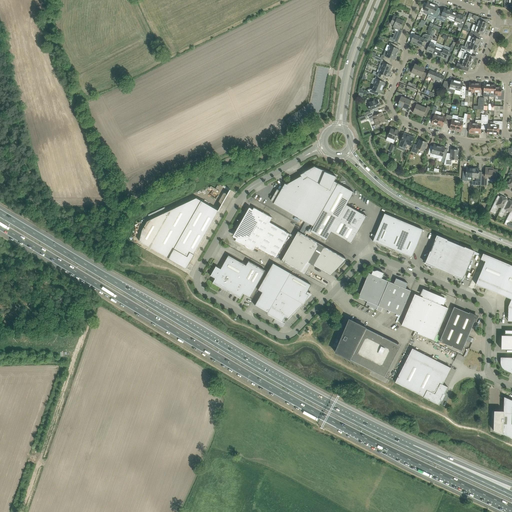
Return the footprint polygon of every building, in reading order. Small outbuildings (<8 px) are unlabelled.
[(422,7),(420,11),(423,12),(424,10),(429,13),(433,4),(427,2),(425,8),(422,7)] [(433,4),(429,13),(428,15),(436,18),(437,18),(438,16),(438,14),(436,13),(438,6),(433,4)] [(450,10),(444,8),(443,11),(440,17),(438,16),(437,18),(436,18),(436,19),(445,23),(447,17),(450,10)] [(455,12),(450,10),(447,17),(455,21),(458,14),(455,12)] [(464,16),(458,14),(455,21),(454,22),(457,23),(457,24),(457,25),(457,26),(458,27),(459,28),(459,27),(462,29),(465,20),(463,18),(464,16)] [(474,15),(472,18),(475,19),(475,20),(476,22),(478,23),(476,26),(486,29),(487,26),(486,26),(487,23),(482,22),(484,19),(474,15)] [(389,40),(393,41),(397,43),(401,33),(400,33),(401,30),(400,29),(403,21),(397,18),(397,17),(394,16),(390,24),(395,26),(393,30),(395,31),(393,38),(390,37),(389,40)] [(486,29),(476,26),(474,31),(483,35),(484,32),(486,29)] [(412,31),(410,35),(413,36),(410,43),(416,45),(419,36),(414,34),(415,33),(412,31)] [(426,43),(429,36),(426,34),(425,34),(423,35),(423,36),(422,37),(419,36),(416,45),(421,47),(424,41),(427,42),(426,43)] [(426,51),(432,53),(435,45),(437,41),(432,39),(433,36),(433,35),(433,36),(430,34),(429,36),(426,43),(429,44),(426,51)] [(472,37),(470,42),(479,46),(480,43),(480,42),(481,40),(472,37)] [(385,50),(388,51),(397,55),(399,49),(392,46),(393,44),(390,42),(389,45),(387,44),(385,50)] [(478,49),(479,46),(470,42),(469,45),(467,45),(466,47),(462,46),(461,49),(466,50),(470,52),(471,49),(476,51),(477,49),(478,49)] [(435,45),(432,53),(435,54),(435,55),(440,57),(444,48),(443,48),(443,49),(435,46),(435,45)] [(447,55),(450,56),(454,46),(453,46),(452,45),(451,45),(449,50),(444,48),(440,57),(446,59),(447,55)] [(466,50),(461,49),(460,51),(462,52),(460,58),(463,59),(473,63),(474,59),(473,59),(474,57),(469,55),(470,52),(466,50)] [(382,55),(380,58),(387,60),(388,58),(394,60),(397,55),(388,51),(386,56),(382,55)] [(379,67),(381,68),(390,71),(392,66),(385,63),(387,60),(380,58),(372,54),(371,57),(375,58),(375,59),(381,61),(378,67),(379,67)] [(461,64),(457,63),(456,67),(462,70),(464,66),(470,68),(471,66),(473,63),(463,59),(461,64)] [(407,73),(410,75),(411,73),(416,75),(420,66),(415,64),(413,68),(410,66),(407,73)] [(420,66),(416,75),(421,77),(420,79),(423,80),(424,78),(426,73),(423,72),(425,68),(420,66)] [(388,77),(388,76),(389,76),(391,72),(390,72),(390,71),(381,68),(379,73),(377,72),(376,74),(375,75),(376,75),(380,77),(381,74),(388,77)] [(376,79),(374,84),(383,88),(385,83),(379,80),(380,77),(376,75),(375,78),(376,79)] [(447,82),(445,87),(446,88),(446,91),(451,92),(451,93),(454,94),(457,80),(454,80),(454,81),(451,80),(451,83),(447,82)] [(461,81),(457,80),(454,94),(455,94),(455,93),(462,95),(462,97),(465,98),(465,96),(465,94),(466,87),(462,86),(463,83),(461,82),(461,81)] [(383,88),(374,84),(371,90),(370,89),(367,90),(366,92),(364,91),(363,91),(362,89),(360,88),(359,93),(372,95),(374,91),(381,94),(383,88)] [(397,105),(403,107),(406,98),(401,96),(402,94),(399,93),(398,96),(395,102),(398,103),(397,105)] [(406,98),(403,107),(408,109),(409,107),(411,108),(414,101),(411,100),(406,98)] [(380,106),(377,99),(369,103),(370,105),(368,105),(369,107),(370,111),(369,112),(369,111),(366,112),(363,113),(364,116),(374,112),(378,110),(377,107),(380,106)] [(414,101),(411,108),(414,109),(413,113),(418,115),(421,106),(417,104),(417,102),(414,101)] [(421,106),(418,115),(423,117),(424,115),(427,116),(430,107),(427,106),(426,108),(421,106)] [(374,112),(364,116),(366,120),(369,119),(369,120),(373,119),(376,125),(385,121),(382,113),(376,115),(374,112)] [(431,123),(437,125),(440,116),(434,114),(431,123)] [(440,116),(437,125),(443,127),(446,118),(440,116)] [(450,129),(455,130),(458,119),(457,119),(457,121),(452,119),(450,129)] [(493,122),(493,134),(499,135),(499,129),(502,129),(502,121),(498,121),(498,125),(493,124),(493,122)] [(391,129),(388,137),(391,138),(390,142),(393,143),(399,131),(394,129),(394,130),(391,129)] [(403,134),(401,139),(400,141),(401,142),(399,145),(405,148),(407,144),(410,146),(414,137),(410,136),(409,137),(403,134)] [(414,144),(412,148),(411,151),(417,154),(419,149),(424,151),(425,147),(427,143),(420,140),(417,145),(414,144)] [(428,154),(430,155),(430,156),(433,157),(434,154),(437,155),(439,146),(433,144),(432,151),(429,151),(428,154)] [(439,146),(437,155),(443,156),(442,158),(445,159),(446,158),(446,155),(443,154),(445,147),(439,146)] [(446,158),(445,159),(444,165),(452,165),(452,160),(457,160),(458,150),(451,149),(451,155),(450,155),(450,158),(446,158)] [(285,183),(273,203),(313,226),(323,209),(338,183),(334,181),(334,180),(335,180),(334,180),(336,177),(336,176),(331,175),(331,174),(332,174),(314,167),(301,174),(302,174),(301,175),(300,175),(301,176),(286,184),(285,183)] [(463,171),(462,180),(472,181),(472,177),(472,168),(466,168),(466,174),(463,173),(463,171)] [(479,168),(472,168),(472,177),(476,178),(476,181),(477,181),(477,185),(481,185),(482,172),(479,172),(479,168)] [(485,169),(485,178),(497,179),(497,178),(500,178),(502,173),(497,173),(497,170),(485,169)] [(323,209),(313,226),(310,232),(326,241),(332,232),(351,243),(367,216),(347,205),(354,192),(338,183),(323,209)] [(498,195),(490,211),(494,213),(498,205),(502,207),(502,208),(506,200),(507,199),(501,196),(501,197),(498,195)] [(169,258),(186,269),(194,255),(194,254),(219,211),(196,198),(152,219),(149,225),(146,223),(144,228),(146,230),(145,232),(142,231),(140,241),(169,258)] [(502,208),(502,207),(498,215),(502,218),(506,210),(510,212),(511,208),(511,201),(509,200),(509,201),(506,200),(502,208)] [(265,228),(262,234),(283,246),(290,234),(270,222),(272,218),(254,207),(251,212),(257,223),(258,224),(265,228)] [(257,223),(251,212),(249,210),(232,239),(235,241),(238,236),(250,235),(257,223)] [(396,218),(385,214),(373,241),(389,248),(395,251),(412,257),(423,230),(412,225),(396,219),(396,218)] [(262,234),(265,228),(258,224),(257,223),(250,235),(238,236),(235,241),(253,251),(256,247),(276,258),(283,246),(262,234)] [(298,231),(281,261),(305,275),(311,264),(331,275),(346,259),(298,231)] [(437,236),(425,263),(463,279),(474,251),(437,236)] [(486,261),(476,284),(511,299),(508,306),(508,307),(511,308),(511,312),(510,312),(510,315),(511,315),(511,321),(508,321),(511,321),(511,265),(483,254),(481,259),(486,261)] [(249,261),(246,265),(228,255),(221,269),(216,266),(211,276),(215,278),(213,283),(240,299),(243,294),(250,298),(265,270),(249,261)] [(268,313),(280,291),(290,273),(273,263),(258,290),(262,292),(255,305),(268,313)] [(369,273),(358,298),(378,306),(389,281),(381,278),(382,277),(383,273),(384,273),(378,271),(378,270),(377,270),(374,271),(373,271),(372,271),(373,271),(371,274),(369,273)] [(311,285),(290,273),(280,291),(303,304),(304,304),(306,300),(312,294),(307,292),(311,285)] [(394,282),(394,283),(389,281),(378,306),(400,315),(411,291),(406,288),(406,287),(408,283),(396,278),(394,282)] [(422,297),(415,294),(402,325),(418,332),(434,294),(423,290),(421,295),(423,295),(422,297)] [(288,319),(303,304),(280,291),(268,313),(268,314),(268,315),(283,323),(285,320),(284,320),(285,317),(288,319)] [(417,333),(434,340),(448,308),(441,305),(442,303),(443,304),(445,299),(434,294),(418,332),(417,333)] [(469,313),(454,307),(440,341),(462,351),(474,322),(475,322),(477,317),(476,315),(469,312),(469,313)] [(385,377),(401,346),(349,320),(335,352),(385,377)] [(511,349),(511,330),(505,330),(505,335),(501,335),(501,349),(511,349)] [(442,384),(447,375),(412,357),(413,355),(410,353),(395,382),(424,397),(423,397),(439,405),(441,400),(442,400),(445,395),(444,394),(448,387),(442,384)] [(502,368),(503,368),(503,369),(504,369),(505,370),(511,372),(511,358),(506,357),(506,363),(500,363),(501,363),(501,364),(501,365),(501,366),(502,367),(502,368)] [(511,400),(504,397),(504,411),(494,411),(493,430),(509,437),(511,438),(511,400)]
